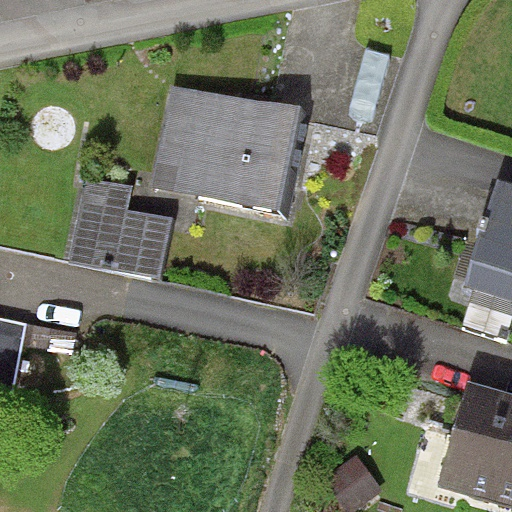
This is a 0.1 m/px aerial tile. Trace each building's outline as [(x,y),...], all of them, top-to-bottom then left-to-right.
[(195,204),(282,222),(302,126),(173,98),(154,188),(197,197),(195,204)] [(511,204),(495,199),(483,236),(477,234),(473,245),(480,247),(466,287),(511,302),(511,304),(511,307),(511,306),(511,204)] [(148,285),(148,284),(149,284),(160,233),(80,216),(69,268),(148,285)] [(0,335),(0,399),(7,401),(20,340),(0,335)] [(511,511),(511,416),(463,402),(451,443),(469,448),(456,495),(511,511)]
